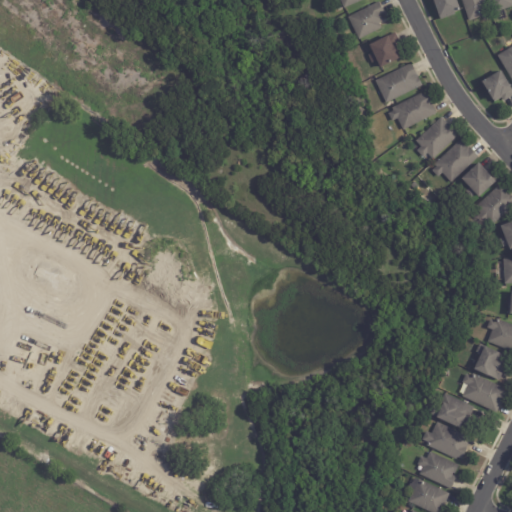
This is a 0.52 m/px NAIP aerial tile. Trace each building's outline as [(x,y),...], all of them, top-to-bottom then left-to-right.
[(365,0),(344,10),(339,0),(365,0)] [(456,0),(461,13),(440,20),(433,0),(456,0)] [(484,0),(490,16),(469,23),(461,0),(484,0)] [(511,0),(511,8),(495,14),(489,0),(511,0)] [(379,4),(385,15),(381,17),(384,22),(379,25),(382,30),(359,41),(348,18),(379,3),(379,4)] [(396,35),(402,46),(398,49),(403,58),(381,69),(377,62),(372,65),(368,57),(373,54),(370,47),(395,34),(396,35)] [(511,81),(498,58),(511,48),(511,81)] [(412,66),(422,87),(386,105),(375,83),(411,65),(412,66)] [(511,98),(505,103),(502,99),(494,104),(482,84),(501,73),(511,91),(511,98)] [(430,100),(437,115),(403,131),(398,120),(392,123),(388,115),(394,112),(392,110),(422,95),(422,96),(427,94),(430,100)] [(444,119),(458,134),(456,136),(457,138),(434,160),(428,154),(424,158),(418,151),(422,147),(417,142),(443,118),(444,119)] [(467,148),(469,150),(470,149),(478,159),(451,184),(442,174),(438,179),(432,173),(436,169),(434,167),(461,141),(467,148)] [(479,166),(487,174),(490,171),(499,181),(496,184),(496,185),(480,201),(475,196),(472,200),(466,193),(469,190),(462,182),(479,166)] [(509,195),(511,198),(511,206),(508,210),(509,211),(492,228),(487,222),(483,226),(477,220),(481,216),(475,210),(499,188),(500,189),(502,187),(509,195)] [(511,224),(511,252),(510,253),(508,247),(503,249),(500,242),(505,239),(500,230),(511,224)] [(511,285),(505,286),(503,261),(511,260),(511,285)] [(511,351),(488,342),(493,330),(487,328),(491,320),(496,322),(498,319),(511,324),(511,351)] [(507,358),(503,366),(503,365),(502,368),(505,369),(499,381),(474,369),(481,355),(476,352),(480,344),(507,358)] [(505,396),(501,404),(501,403),(496,413),(463,397),(468,385),(463,383),(467,375),(472,377),(473,374),(503,388),(502,390),(507,392),(505,396)] [(474,408),(466,424),(463,423),(461,428),(430,414),(434,406),(441,410),(443,404),(441,403),(445,394),(474,408)] [(471,439),(466,449),(467,449),(462,460),(458,457),(456,460),(427,445),(428,443),(423,440),(427,432),(431,434),(437,422),(471,439)] [(453,474),(453,475),(457,477),(451,490),(420,475),(424,467),(418,465),(421,457),(427,460),(430,453),(460,466),(456,475),(454,474),(453,474)] [(449,496),(445,504),(446,504),(442,511),(428,511),(409,502),(413,493),(407,491),(410,484),(412,485),(415,478),(449,495),(449,496)]
